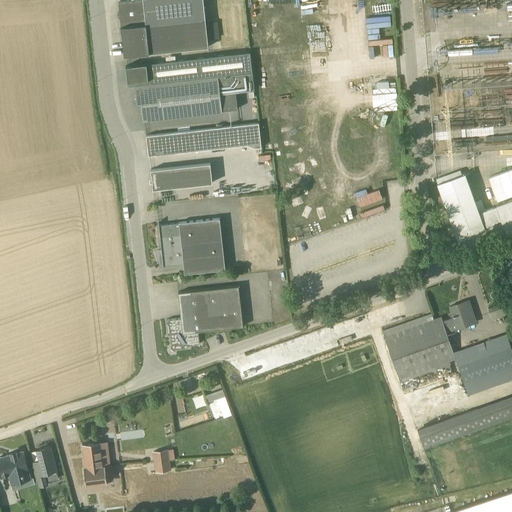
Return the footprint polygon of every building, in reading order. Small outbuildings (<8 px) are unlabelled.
[(132,0),(118,2),(124,56),(209,46),(206,20),(203,0),(132,0)] [(369,43),(381,43),(381,55),(392,55),(391,38),(369,39),(369,43)] [(255,89),(251,61),(250,51),(126,66),(128,82),(128,87),(135,86),(137,104),(137,103),(141,103),(143,120),(222,111),(222,110),(238,108),(236,92),(255,89)] [(374,110),(398,108),(397,91),(389,92),(388,80),(376,81),(376,88),(373,88),(374,110)] [(259,123),(207,128),(146,135),(149,155),(249,144),(255,147),(261,146),(259,123)] [(210,163),(151,169),(153,189),(213,183),(210,163)] [(511,169),(496,176),(504,198),(511,194),(511,169)] [(511,198),(496,205),(496,206),(480,213),(465,173),(462,174),(460,170),(436,179),(461,249),(489,239),(489,238),(506,232),(506,233),(511,230),(511,198)] [(359,206),(362,216),(385,209),(382,199),(359,206)] [(220,218),(179,222),(179,223),(159,225),(162,250),(156,251),(160,265),(163,265),(163,267),(164,267),(164,265),(184,263),(185,273),(225,269),(220,218)] [(239,286),(178,292),(181,318),(166,319),(168,334),(170,334),(172,346),(175,349),(188,348),(188,345),(200,343),(198,331),(243,326),(239,286)] [(447,332),(476,322),(468,299),(450,306),(454,316),(443,320),(441,316),(434,319),(432,313),(383,330),(387,342),(399,378),(457,359),(468,392),(511,376),(511,350),(506,333),(462,349),(463,352),(455,355),(447,332)] [(503,306),(490,312),(493,319),(506,313),(503,306)] [(417,399),(419,408),(455,399),(451,384),(424,390),(426,397),(417,399)] [(196,403),(206,400),(203,392),(194,395),(196,403)] [(511,417),(511,394),(417,428),(424,449),(511,417)] [(231,415),(224,396),(220,398),(226,416),(231,415)] [(101,441),(83,444),(86,468),(110,465),(103,465),(101,441)] [(57,470),(50,445),(37,449),(40,460),(34,461),(40,486),(48,484),(45,473),(57,470)] [(169,459),(167,449),(154,451),(155,462),(169,459)] [(24,451),(0,457),(0,470),(2,476),(10,474),(12,483),(31,478),(24,451)] [(169,459),(155,462),(156,471),(170,469),(169,459)] [(86,468),(84,468),(86,485),(107,482),(105,466),(86,468)] [(511,511),(511,490),(453,510),(453,511),(511,511)]
